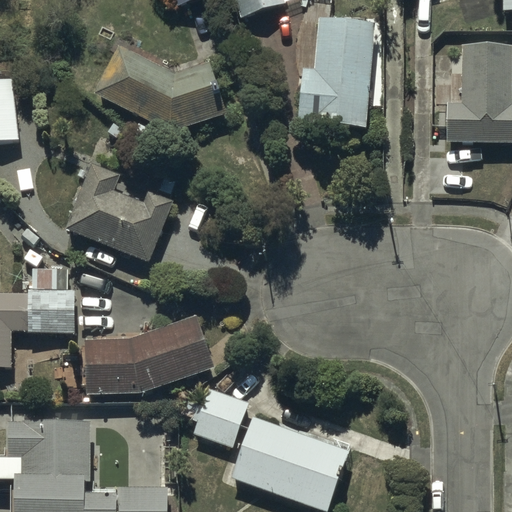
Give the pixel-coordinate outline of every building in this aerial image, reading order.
[(172,0),(177,12),(213,0),(172,0)] [(231,0),(238,23),(287,8),(286,6),(301,1),(301,0),(231,0)] [(511,0),(500,0),(501,18),(511,17),(511,0)] [(373,29),(318,25),(315,75),(301,74),(297,129),(365,134),(373,29)] [(511,51),(462,51),(462,109),(445,109),(445,149),(511,148),(511,111),(511,51)] [(121,55),(96,100),(170,138),(224,119),(207,70),(174,82),(121,55)] [(13,85),(0,85),(0,149),(19,147),(13,85)] [(145,192),(91,171),(65,235),(149,268),(173,208),(143,196),(145,192)] [(39,256),(31,250),(27,266),(36,269),(39,256)] [(30,274),(30,296),(0,296),(0,373),(9,373),(8,338),(75,338),(74,296),(56,296),(56,291),(59,291),(59,278),(56,278),(56,274),(30,274)] [(130,345),(84,347),(86,401),(141,397),(212,374),(195,324),(130,345)] [(205,396),(192,438),(234,451),(247,408),(205,396)] [(328,511),(348,459),(253,424),(231,483),(309,511),(328,511)] [(83,426),(5,426),(5,489),(8,489),(8,511),(167,511),(167,496),(117,496),(117,489),(83,489),(83,426)]
